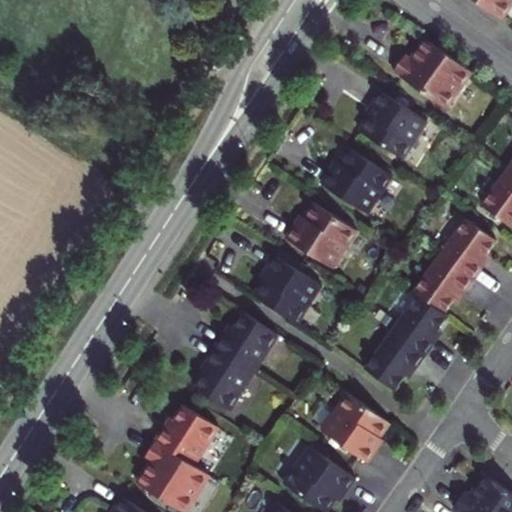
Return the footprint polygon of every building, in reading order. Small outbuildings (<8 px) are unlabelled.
[(511,0),(477,0),(504,19),(511,7),(511,0)] [(407,55),(395,71),(447,108),(474,72),(435,44),(426,56),(418,51),(412,59),(407,55)] [(378,106),(362,131),(404,159),(429,121),(383,91),(374,103),(378,106)] [(511,141),(472,197),(505,220),(511,209),(511,141)] [(331,170),(322,183),(369,213),(394,176),(351,148),(334,173),(331,170)] [(295,225),(287,238),(333,268),(358,230),(315,202),(299,227),(295,225)] [(468,219),(416,293),(420,296),(446,314),(463,290),(466,292),(475,280),(485,267),(481,264),(498,240),(468,219)] [(271,270),(255,295),(297,324),(298,323),(323,285),(276,255),(268,268),(271,270)] [(420,296),(368,369),(397,390),(414,366),(418,369),(436,343),(433,341),(450,317),(446,314),(420,296)] [(224,334),(216,347),(254,372),(262,377),(286,341),(244,312),(228,337),(224,334)] [(211,364),(196,388),(230,410),(254,372),(216,347),(207,361),(211,364)] [(318,438),(292,475),(333,504),(350,480),(354,483),(363,470),(371,458),(368,455),(385,431),(343,401),(318,438)] [(167,421),(155,440),(169,448),(208,474),(233,436),(196,413),(184,432),(167,421)] [(208,474),(169,448),(160,462),(152,456),(147,465),(141,461),(131,478),(184,511),(185,511),(209,474),(208,474)] [(454,503),(466,511),(511,511),(511,489),(493,476),(484,488),(476,483),(470,491),(465,487),(454,503)] [(121,501),(113,511),(165,511),(125,486),(117,499),(121,501)]
